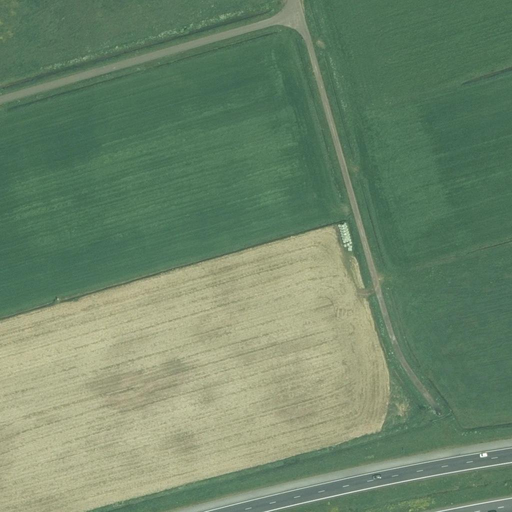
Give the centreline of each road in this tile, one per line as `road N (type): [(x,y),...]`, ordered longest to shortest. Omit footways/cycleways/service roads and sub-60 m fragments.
road 1 (unclassified): [(439,415),(399,356),(384,315),(300,15)]
road 2 (unclassified): [(0,101),(300,15)]
road 3 (motorway): [(511,454),(232,511)]
